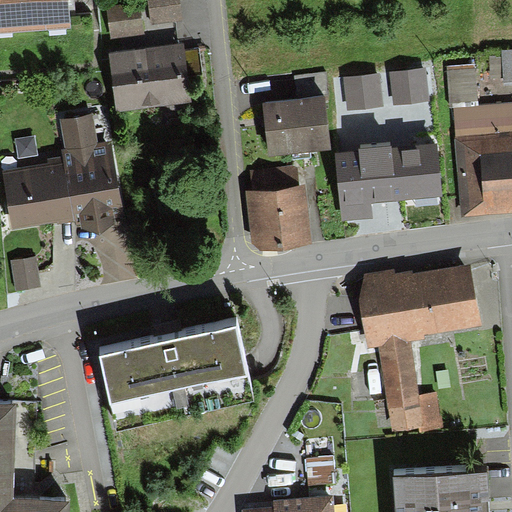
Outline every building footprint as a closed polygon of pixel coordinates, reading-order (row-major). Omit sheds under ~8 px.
[(0,0),(0,32),(71,28),(69,0),(0,0)] [(178,21),(176,0),(145,0),(148,24),(178,21)] [(139,38),(134,6),(105,10),(109,41),(139,38)] [(181,47),(109,57),(117,112),(190,102),(186,78),(202,76),(198,52),(182,54),(181,47)] [(511,53),(502,54),(503,83),(511,82),(511,53)] [(432,63),(395,64),(396,101),(433,100),(432,63)] [(356,69),(358,105),(389,104),(387,68),(356,69)] [(320,98),(261,104),(266,156),(325,150),(320,98)] [(511,104),(451,109),(461,217),(511,212),(511,104)] [(62,157),(73,220),(81,219),(83,229),(115,223),(112,207),(122,206),(110,144),(97,146),(92,116),(61,122),(66,148),(61,149),(62,157)] [(35,136),(16,139),(19,157),(38,155),(35,136)] [(430,138),(333,147),(340,218),(370,215),(370,205),(436,199),(430,138)] [(73,220),(62,157),(48,159),(49,164),(2,172),(12,230),(73,220)] [(251,194),(244,194),(247,242),(260,251),(306,245),(302,186),(295,186),(294,168),(250,172),(251,194)] [(36,257),(12,261),(17,290),(40,286),(36,257)] [(391,273),(362,278),(364,291),(356,292),(364,345),(375,343),(389,431),(415,427),(416,434),(438,430),(433,394),(416,397),(407,338),(476,327),(467,268),(392,280),(391,273)] [(235,319),(102,350),(119,423),(252,393),(235,319)] [(0,402),(0,511),(64,511),(65,501),(10,500),(12,403),(0,402)] [(306,499),(331,497),(327,439),(302,440),(306,499)] [(483,511),(482,475),(392,479),(393,511),(483,511)] [(290,500),(290,511),(331,511),(331,497),(306,499),(290,500)] [(290,511),(290,500),(270,501),(270,511),(253,511),(290,511)]
